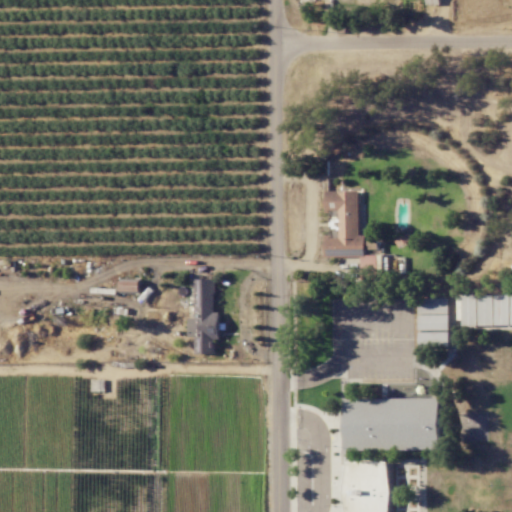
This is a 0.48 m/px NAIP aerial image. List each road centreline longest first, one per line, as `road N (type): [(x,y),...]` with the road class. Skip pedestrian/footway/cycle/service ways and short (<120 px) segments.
road 1 (residential): [(277,36),(279,511)]
road 2 (residential): [(277,36),(511,34)]
